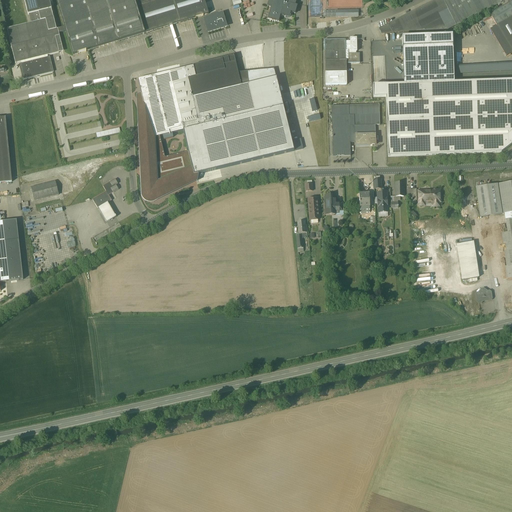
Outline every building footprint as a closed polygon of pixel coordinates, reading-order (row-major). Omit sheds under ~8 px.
[(24,0),(28,16),(29,16),(39,13),(52,9),(49,0),(24,0)] [(204,0),(55,0),(73,55),(209,14),(204,0)] [(295,14),(296,12),(298,5),(296,4),(296,0),(269,0),(267,6),(271,7),(268,19),(279,22),(280,16),(289,18),(291,12),(295,14)] [(447,30),(501,3),(505,1),(504,0),(434,0),(379,29),(381,34),(447,30)] [(511,0),(506,4),(506,3),(505,2),(502,4),(503,6),(489,14),(496,24),(497,26),(511,51),(511,0)] [(29,16),(31,24),(41,21),(39,13),(29,16)] [(222,14),(205,20),(208,32),(223,28),(222,27),(223,27),(225,27),(225,26),(226,26),(222,14)] [(54,18),(41,21),(31,24),(7,30),(16,64),(21,64),(25,80),(53,73),(49,57),(48,58),(48,56),(60,53),(55,36),(60,35),(58,29),(57,29),(54,18)] [(453,34),(402,36),(403,79),(454,78),(453,34)] [(346,64),(360,63),(360,53),(356,53),(356,51),(357,51),(356,38),(350,38),(350,41),(346,41),(346,40),(325,40),(325,85),(347,85),(346,64)] [(193,66),(195,77),(187,78),(199,127),(256,113),(255,107),(248,80),(247,72),(238,73),(234,56),(193,66)] [(511,62),(457,66),(457,74),(511,70),(511,62)] [(187,78),(195,77),(193,66),(138,80),(140,90),(138,91),(140,128),(149,127),(152,138),(199,127),(187,78)] [(511,80),(373,85),(373,98),(386,97),(388,157),(501,153),(511,144),(511,80)] [(350,142),(355,142),(355,147),(372,146),(372,145),(375,145),(375,125),(379,125),(378,104),(331,106),(331,107),(333,156),(350,156),(350,142)] [(319,114),(308,117),(309,122),(321,119),(319,114)] [(0,183),(12,183),(6,118),(0,119),(0,118),(0,183)] [(119,128),(103,131),(105,136),(120,133),(119,128)] [(140,180),(157,179),(156,160),(154,160),(154,165),(150,165),(151,169),(149,169),(149,174),(154,174),(155,178),(143,179),(143,170),(139,170),(140,180)] [(106,192),(92,200),(98,209),(104,205),(112,201),(109,196),(118,190),(116,185),(118,184),(115,179),(103,187),(106,192)] [(34,202),(59,195),(55,182),(31,188),(34,202)] [(511,182),(498,184),(502,214),(505,214),(506,225),(511,224),(511,182)] [(403,183),(395,183),(396,197),(404,197),(403,183)] [(497,185),(476,188),(480,218),(502,214),(497,185)] [(433,191),(420,191),(420,196),(419,196),(419,206),(424,205),(424,203),(433,203),(433,207),(439,206),(439,198),(440,198),(440,191),(437,191),(437,190),(436,189),(435,189),(434,189),(434,190),(433,190),(433,191)] [(386,192),(382,192),(382,194),(378,194),(379,213),(388,212),(387,207),(387,199),(387,195),(386,192)] [(369,193),(359,194),(360,208),(370,207),(369,193)] [(335,196),(326,196),(326,207),(325,207),(325,210),(328,210),(328,215),(336,214),(336,211),(335,204),(335,196)] [(313,198),(309,199),(310,221),(319,220),(317,202),(318,202),(318,200),(317,199),(317,198),(313,198)] [(109,203),(99,209),(107,224),(117,218),(109,203)] [(0,291),(0,292),(0,290),(0,282),(23,280),(16,221),(5,222),(5,219),(0,219),(0,291)] [(304,222),(298,222),(299,234),(307,233),(306,225),(304,226),(304,222)] [(511,224),(506,225),(509,243),(503,244),(504,252),(506,267),(505,267),(507,279),(511,278),(511,269),(511,266),(511,224)] [(473,242),(458,245),(463,280),(478,278),(473,242)] [(487,292),(484,289),(482,289),(479,293),(477,293),(476,295),(477,302),(479,304),(481,303),(482,301),(491,300),(492,299),(491,293),(489,292),(487,292)] [(460,304),(462,299),(450,294),(447,299),(460,304)] [(462,300),(463,312),(466,312),(466,314),(476,313),(475,299),(462,300)]
